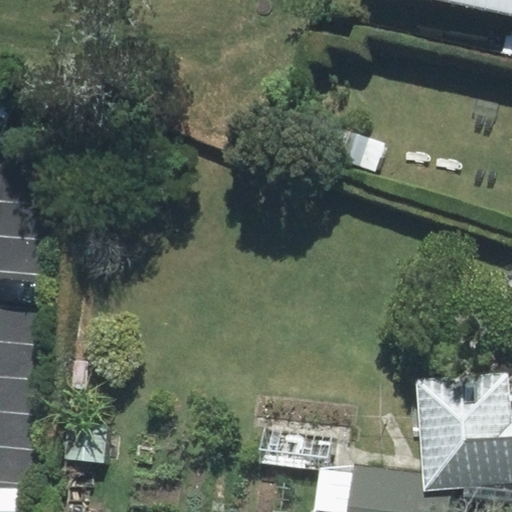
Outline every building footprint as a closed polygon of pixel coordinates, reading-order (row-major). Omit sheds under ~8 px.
[(511,0),(421,0),(511,19),(511,0)] [(441,480),(441,497),(466,496),(511,495),(511,380),(439,382),(441,480)] [(118,429),(65,426),(63,467),(116,470),(118,429)] [(332,433),(271,426),(267,465),(328,472),(332,433)] [(464,511),(466,496),(441,497),(441,480),(333,468),(333,472),(328,511),(464,511)]
